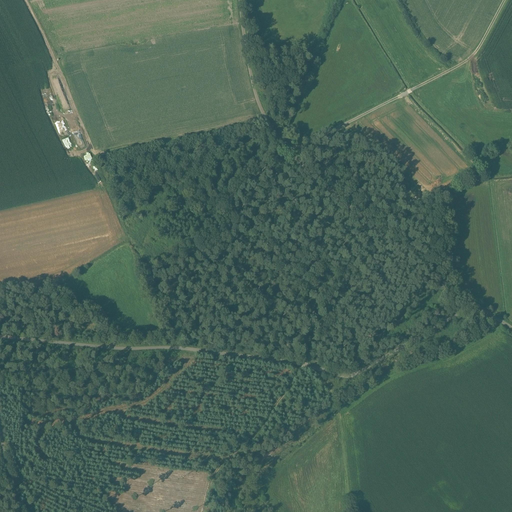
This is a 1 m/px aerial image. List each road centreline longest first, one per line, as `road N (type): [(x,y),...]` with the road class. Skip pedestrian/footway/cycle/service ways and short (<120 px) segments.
road 1 (unclassified): [(474,303),(350,376),(176,347),(115,348),(0,332)]
road 2 (unclassified): [(474,303),(290,153),(254,90),(240,0)]
road 3 (track): [(505,0),(476,53),(290,153)]
